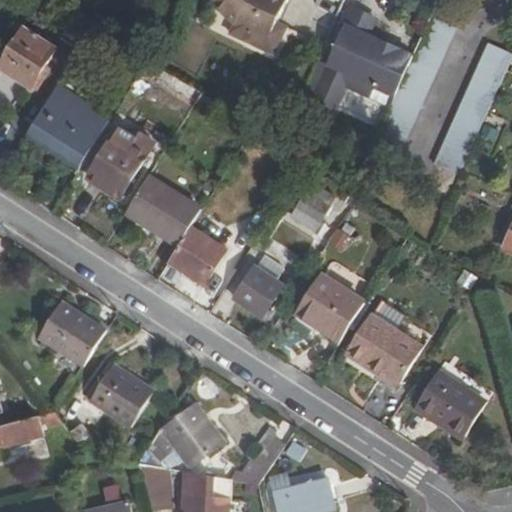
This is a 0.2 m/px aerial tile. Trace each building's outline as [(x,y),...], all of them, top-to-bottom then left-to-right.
[(296,0),(209,0),(207,3),(234,27),(229,37),(276,59),(303,4),(296,0)] [(370,96),(395,107),(418,56),(373,36),(380,19),(358,9),(317,100),(341,111),(351,87),(356,75),(376,84),(370,96)] [(99,26),(80,14),(66,37),(84,49),(99,26)] [(395,107),(383,135),(407,146),(461,25),(437,14),(418,56),(395,107)] [(11,50),(2,65),(37,86),(61,48),(27,26),(15,45),(11,50)] [(0,35),(0,42),(11,50),(15,45),(0,35)] [(439,158),(466,170),(511,66),(511,47),(493,39),(439,158)] [(0,67),(2,65),(11,50),(0,42),(0,67)] [(204,93),(153,60),(146,71),(197,104),(204,93)] [(356,75),(351,87),(370,96),(376,84),(356,75)] [(61,86),(30,134),(84,168),(115,120),(61,86)] [(204,93),(197,104),(213,113),(220,102),(204,93)] [(143,137),(117,121),(86,171),(126,196),(151,156),(137,147),(143,137)] [(157,146),(143,137),(137,147),(151,156),(157,146)] [(152,176),(130,212),(183,245),(196,225),(205,209),(152,176)] [(313,191),(298,214),(320,229),(342,196),(329,187),(323,197),(313,191)] [(233,248),(196,225),(183,245),(173,261),(210,284),(233,248)] [(347,254),(356,238),(338,228),(329,244),(347,254)] [(0,279),(10,265),(0,258),(0,279)] [(257,267),(238,297),(265,314),(284,284),(257,267)] [(301,311),(345,340),(370,301),(325,273),(301,311)] [(44,338),(89,366),(113,329),(97,319),(68,300),(44,338)] [(428,345),(378,312),(353,352),(386,373),(403,384),(428,345)] [(100,313),(97,319),(113,329),(117,324),(100,313)] [(118,363),(95,398),(137,425),(160,390),(118,363)] [(494,401),(444,369),(420,407),(434,416),(437,411),(472,434),(494,401)] [(403,384),(386,373),(383,378),(399,389),(403,384)] [(0,390),(0,395),(4,410),(9,408),(4,389),(0,390)] [(201,401),(184,415),(196,431),(214,419),(201,401)] [(437,411),(434,416),(470,439),(472,434),(437,411)] [(45,415),(5,425),(10,443),(49,433),(45,415)] [(165,428),(154,445),(164,458),(181,446),(195,466),(230,440),(214,419),(196,431),(184,415),(165,428)] [(89,422),(72,428),(90,452),(112,456),(89,422)] [(263,451),(245,480),(265,484),(279,462),(263,451)] [(144,462),(154,506),(170,503),(162,465),(144,462)] [(187,470),(182,511),(233,511),(236,478),(187,470)] [(335,478),(279,491),(283,511),(327,511),(342,509),(335,478)] [(136,511),(134,502),(92,511),(91,511),(136,511)]
